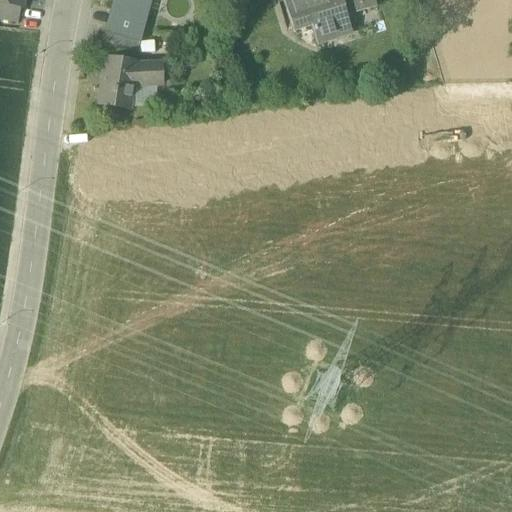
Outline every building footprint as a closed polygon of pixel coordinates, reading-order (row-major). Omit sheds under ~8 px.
[(0,0),(0,4),(20,8),(22,9),(23,0),(0,0)] [(152,0),(113,0),(111,11),(146,21),(152,0)] [(314,24),(319,43),(347,34),(342,15),(374,5),(372,0),(286,0),(283,1),(292,31),(314,24)] [(0,21),(17,24),(20,8),(0,4),(0,21)] [(111,11),(104,35),(128,41),(138,44),(140,45),(140,44),(146,21),(111,11)] [(124,55),(128,41),(104,35),(101,48),(124,55)] [(210,38),(196,39),(198,60),(212,58),(210,38)] [(136,58),(140,45),(138,44),(128,41),(124,55),(136,58)] [(140,45),(136,58),(154,56),(154,42),(140,44),(140,45)] [(128,110),(132,88),(136,68),(136,65),(105,61),(98,106),(127,111),(128,110)] [(160,66),(136,68),(132,88),(155,87),(161,86),(160,66)] [(128,110),(156,108),(155,87),(132,88),(128,110)]
